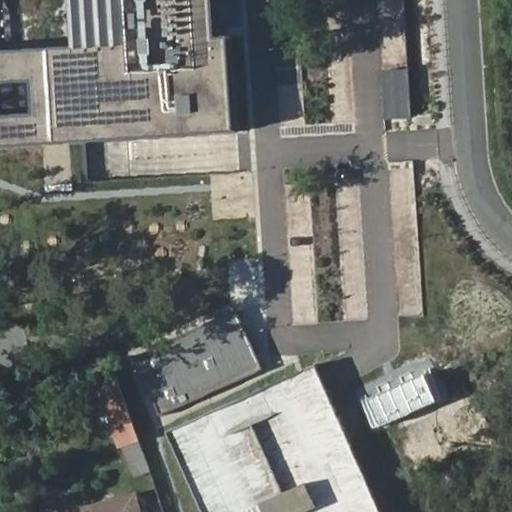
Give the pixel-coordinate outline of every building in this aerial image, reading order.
[(215,0),(73,0),(76,45),(0,50),(0,148),(224,133),(218,36),(215,0)] [(237,133),(231,36),(218,36),(224,133),(237,133)] [(409,117),(406,68),(382,70),(385,119),(409,117)] [(420,166),(395,167),(397,203),(422,201),(420,166)] [(511,306),(431,312),(433,343),(511,336),(511,306)] [(265,369),(237,309),(133,356),(160,416),(265,369)] [(383,511),(317,364),(167,431),(203,511),(383,511)] [(110,367),(93,375),(109,420),(127,415),(110,367)] [(132,474),(148,473),(146,454),(130,456),(132,474)]
